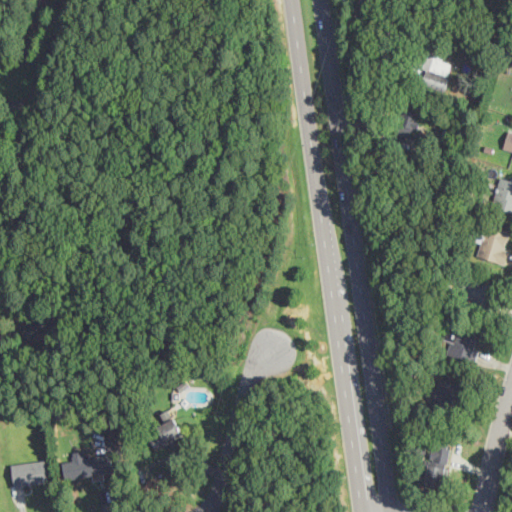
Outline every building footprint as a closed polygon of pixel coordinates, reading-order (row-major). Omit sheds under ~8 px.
[(452,61),(443,59),(446,44),(427,40),(418,84),(447,90),(452,61)] [(394,131),(413,138),(424,109),(405,102),(394,131)] [(503,147),(511,149),(511,124),(503,147)] [(511,210),(511,178),(499,175),(492,206),(511,210)] [(511,237),(511,230),(492,224),(489,231),(482,228),(474,254),(504,263),(511,237)] [(461,298),(490,307),(497,284),(467,275),(461,298)] [(450,340),(446,355),(474,363),(483,330),(453,322),(448,340),(450,340)] [(458,409),(465,382),(440,376),(433,402),(458,409)] [(159,412),(165,441),(181,437),(175,408),(159,412)] [(451,445),(432,442),(425,481),(443,485),(451,445)] [(66,479),(115,471),(112,453),(63,461),(66,479)] [(14,485),(49,481),(47,459),(12,463),(14,485)]
